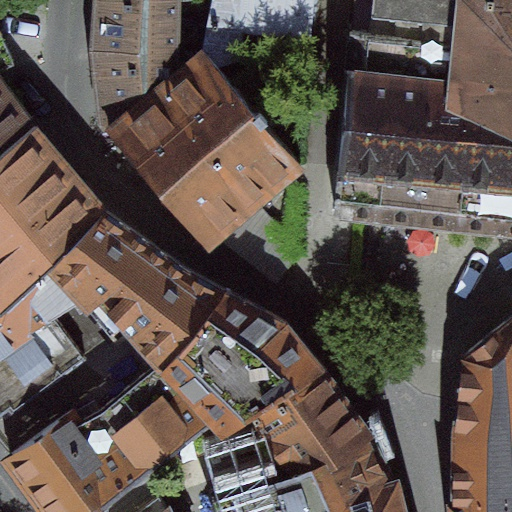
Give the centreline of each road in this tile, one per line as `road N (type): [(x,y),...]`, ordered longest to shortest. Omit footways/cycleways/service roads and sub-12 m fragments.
road 1 (residential): [(307,315),(193,260),(138,212),(64,107),(72,0)]
road 2 (residential): [(307,315),(322,153),(349,0)]
road 3 (residential): [(419,511),(398,421),(307,315)]
